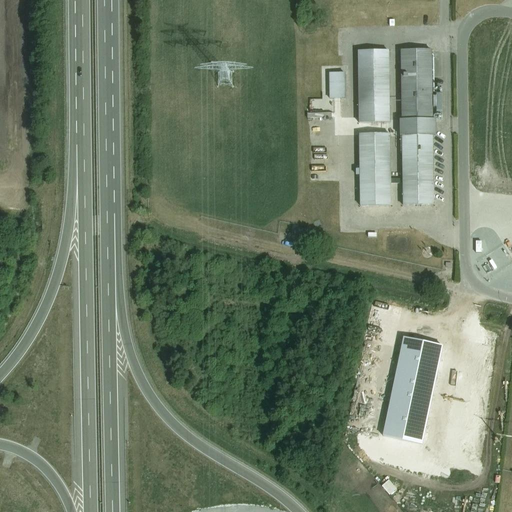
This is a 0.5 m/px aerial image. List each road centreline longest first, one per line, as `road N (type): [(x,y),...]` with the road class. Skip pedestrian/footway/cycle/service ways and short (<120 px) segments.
road 1 (motorway): [(299,511),(189,438),(138,375),(122,311),(118,208),(107,188)]
road 2 (motorway): [(83,127),(90,511)]
road 3 (residential): [(511,15),(464,5),(466,289),(511,299)]
road 4 (motorway): [(114,511),(107,188)]
road 5 (track): [(466,289),(183,227)]
road 6 (motorway): [(83,127),(73,140),(59,274),(45,313),(0,377)]
road 7 (motorway): [(107,188),(106,0)]
road 8 (motorway): [(83,0),(83,127)]
